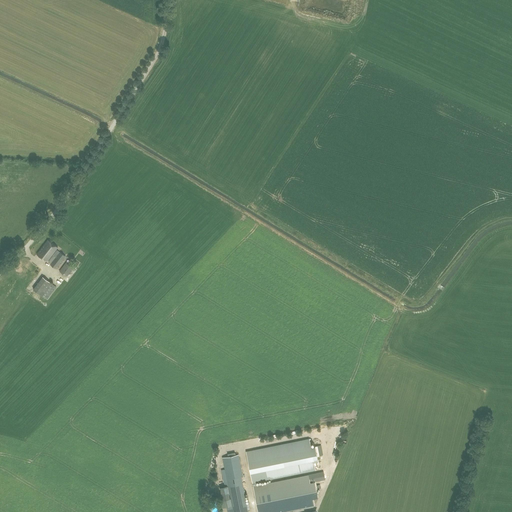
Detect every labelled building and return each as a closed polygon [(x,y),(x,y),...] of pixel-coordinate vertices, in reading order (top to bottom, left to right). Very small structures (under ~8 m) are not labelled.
[(56,246),(47,239),(35,253),(44,260),(56,246)] [(58,250),(54,256),(51,254),(46,260),(48,262),(48,263),(54,268),(64,255),(58,250)] [(23,266),(34,276),(39,270),(28,260),(23,266)] [(64,276),(72,267),(65,262),(57,271),(64,276)] [(50,283),(41,276),(30,288),(39,295),(50,283)] [(325,479),(323,471),(257,485),(256,482),(315,470),(314,462),(318,461),(317,456),(323,455),(321,445),(315,446),(311,447),(309,438),(246,451),(258,511),(283,511),(315,506),(313,498),(318,497),(315,481),(325,479)] [(241,476),(242,475),(238,454),(223,458),(231,499),(229,499),(229,501),(230,501),(230,503),(232,503),(232,505),(227,506),(227,511),(247,511),(246,506),(249,506),(248,502),(246,502),(241,476)]
